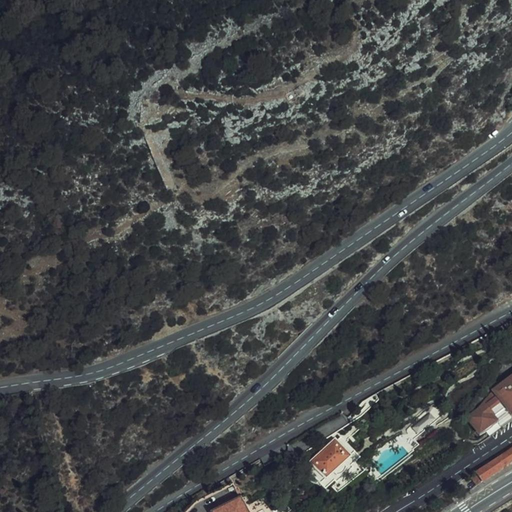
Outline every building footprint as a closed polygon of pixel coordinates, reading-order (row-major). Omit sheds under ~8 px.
[(511,376),(493,390),(495,392),(487,402),(468,417),(482,437),(489,432),(496,428),(498,431),(511,421),(511,376)] [(489,432),(492,436),(498,431),(496,428),(489,432)] [(335,439),(310,463),(312,466),(307,470),(309,472),(307,474),(309,479),(312,483),(317,485),(319,483),(326,491),(335,482),(337,484),(354,468),(351,466),(354,464),(350,459),(352,457),(335,439)] [(494,463),(478,473),(479,474),(485,482),(511,464),(511,451),(509,454),(494,463)] [(473,478),(479,486),(485,482),(479,474),(473,478)] [(264,511),(258,505),(252,508),(246,495),(243,497),(217,511),(264,511)]
